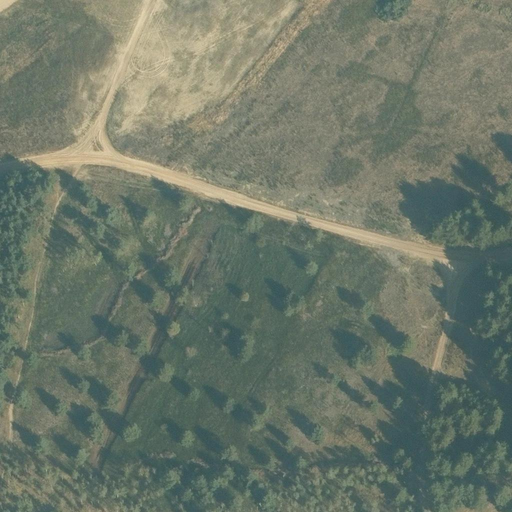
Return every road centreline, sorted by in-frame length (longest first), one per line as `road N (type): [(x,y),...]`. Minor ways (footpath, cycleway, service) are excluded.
road 1 (track): [(83,159),(139,167),(457,266),(419,466),(431,511)]
road 2 (track): [(157,0),(83,159),(60,165)]
